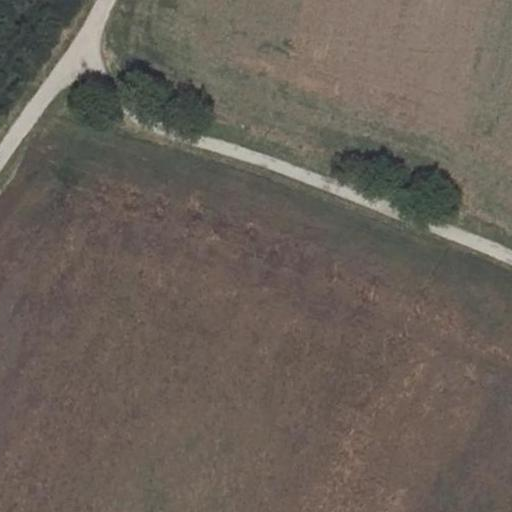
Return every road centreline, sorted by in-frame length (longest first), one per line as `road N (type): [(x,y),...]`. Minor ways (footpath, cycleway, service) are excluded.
road 1 (track): [(81,43),(126,112),(511,257)]
road 2 (track): [(0,161),(103,0)]
